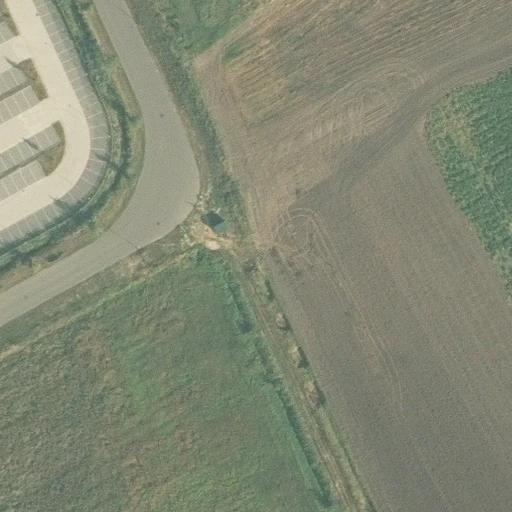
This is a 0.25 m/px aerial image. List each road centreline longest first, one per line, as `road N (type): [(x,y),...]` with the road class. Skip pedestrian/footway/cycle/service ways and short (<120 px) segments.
road 1 (unclassified): [(0,308),(139,231),(164,207),(177,173),(174,142),(109,0)]
road 2 (track): [(353,511),(232,247),(177,173)]
